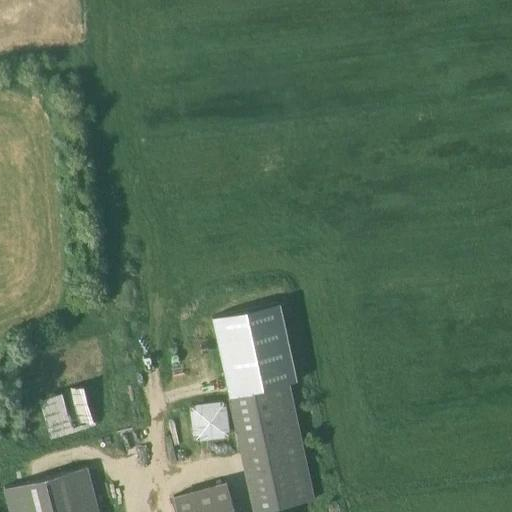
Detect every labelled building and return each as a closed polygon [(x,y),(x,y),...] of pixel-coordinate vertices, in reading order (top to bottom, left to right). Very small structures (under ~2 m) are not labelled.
[(276,304),(209,317),(227,395),(288,383),(294,382),(276,304)] [(51,439),(95,422),(79,381),(35,398),(51,439)] [(288,383),(227,395),(253,509),(313,498),(288,383)] [(189,436),(225,434),(222,399),(187,401),(189,436)] [(98,511),(86,466),(3,488),(8,511),(98,511)] [(173,511),(229,511),(222,480),(169,491),(173,511)]
